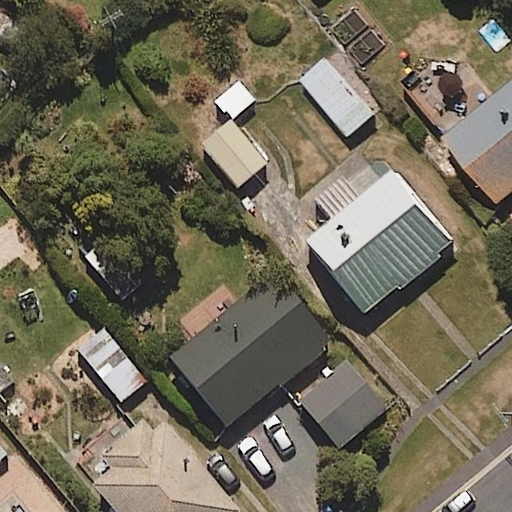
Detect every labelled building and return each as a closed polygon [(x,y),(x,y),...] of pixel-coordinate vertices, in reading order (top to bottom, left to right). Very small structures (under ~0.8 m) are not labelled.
[(374,113),(327,56),(302,77),(349,133),(374,113)] [(236,76),(210,101),(232,123),(257,98),(236,76)] [(511,189),(511,78),(445,131),(499,200),(511,189)] [(264,163),(228,122),(200,146),(236,187),(264,163)] [(454,244),(396,168),(356,198),(340,176),(313,196),(332,223),(307,241),(361,313),(454,244)] [(327,346),(271,274),(168,354),(224,426),(327,346)] [(381,409),(340,362),(296,401),(337,448),(381,409)] [(232,511),(235,510),(150,411),(100,454),(110,466),(90,484),(113,511),(232,511)]
